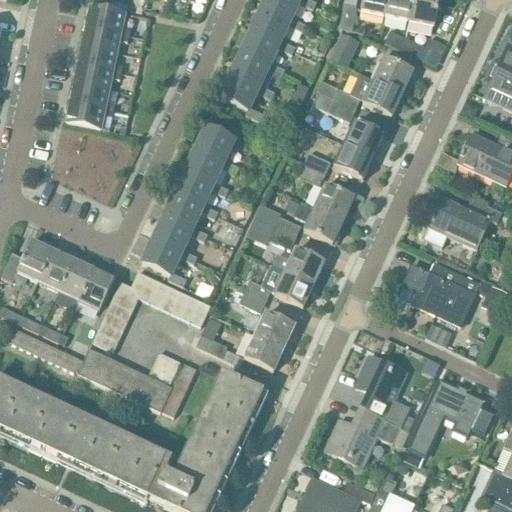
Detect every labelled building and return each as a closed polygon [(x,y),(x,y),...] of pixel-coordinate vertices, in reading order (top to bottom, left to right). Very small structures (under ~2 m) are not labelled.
[(289,0),(266,0),(259,17),(290,28),(288,32),(301,38),(305,30),(291,24),(298,9),(300,5),(289,0)] [(289,0),(300,5),(298,9),(312,16),(316,8),(302,1),(302,0),(289,0)] [(362,0),(359,17),(383,22),(387,0),(362,0)] [(387,0),(383,22),(408,27),(413,0),(387,0)] [(413,0),(408,27),(433,32),(439,0),(413,0)] [(338,34),(340,34),(351,36),(356,12),(342,10),(338,34)] [(89,11),(85,31),(128,40),(129,34),(120,32),(123,18),(89,11)] [(278,50),(277,54),(291,60),(294,53),(281,46),(287,32),(288,32),(290,28),(259,17),(249,38),(278,50)] [(85,31),(81,50),(115,57),(117,46),(126,47),(128,40),(85,31)] [(383,48),(392,53),(398,41),(388,36),(383,48)] [(268,72),(266,77),(280,83),(284,75),(270,69),(277,54),(278,50),(249,38),(239,60),(268,72)] [(340,39),(328,65),(345,73),(357,47),(340,39)] [(398,41),(392,53),(413,62),(419,50),(398,41)] [(380,66),(371,85),(401,99),(412,76),(387,65),(391,56),(361,42),(355,55),(380,66)] [(81,50),(77,69),(120,78),(121,71),(113,69),(115,57),(81,50)] [(511,53),(507,50),(482,106),(490,109),(492,110),(495,109),(497,108),(499,106),(511,111),(511,53)] [(228,82),(256,95),(256,99),(270,106),(273,98),(260,91),(266,77),(268,72),(239,60),(228,82)] [(77,69),(73,88),(107,95),(110,83),(118,85),(120,78),(77,69)] [(263,120),(249,114),(256,99),(256,95),(228,82),(218,104),(246,117),(244,121),(259,128),(263,120)] [(390,123),(401,99),(371,85),(360,109),(390,123)] [(73,88),(69,108),(112,116),(113,109),(105,107),(107,95),(73,88)] [(297,88),(289,104),(300,109),(308,93),(297,88)] [(332,105),(331,106),(354,116),(359,105),(338,94),(332,105)] [(317,97),(310,111),(326,118),(331,106),(332,105),(317,97)] [(347,129),(354,116),(331,106),(326,118),(347,129)] [(464,106),(458,119),(471,125),(477,112),(464,106)] [(69,108),(65,128),(99,135),(102,121),(110,122),(112,116),(69,108)] [(352,127),(342,149),(372,163),(382,140),(352,127)] [(223,170),(221,174),(235,180),(238,173),(224,166),(234,147),(204,133),(194,156),(223,170)] [(456,170),(505,192),(511,177),(511,146),(499,141),(495,151),(470,140),(456,170)] [(361,186),(372,163),(342,149),(331,173),(361,186)] [(212,193),(210,196),(224,203),(228,195),(214,189),(221,174),(223,170),(194,156),(183,178),(212,193)] [(308,158),(302,169),(324,179),(329,169),(308,158)] [(318,192),(324,179),(302,169),(297,182),(318,192)] [(183,178),(172,202),(202,215),(200,219),(214,225),(217,218),(203,211),(210,196),(212,193),(183,178)] [(323,190),(312,212),(312,213),(342,227),(353,204),(323,190)] [(245,200),(241,204),(249,208),(251,208),(255,200),(250,199),(245,200)] [(172,202),(161,226),(190,237),(189,241),(203,248),(207,240),(197,236),(199,232),(194,230),(200,219),(202,215),(172,202)] [(428,234),(423,244),(441,252),(446,242),(476,256),(489,227),(495,230),(501,219),(470,204),(465,214),(441,203),(427,233),(428,234)] [(331,250),(342,227),(312,213),(312,212),(300,207),(294,222),(305,228),(301,236),(331,250)] [(278,222),(273,233),(294,244),(300,232),(278,222)] [(180,260),(179,264),(193,270),(196,262),(182,256),(189,241),(190,237),(161,226),(151,247),(180,260)] [(288,256),(294,244),(273,233),(267,245),(288,256)] [(15,279),(37,289),(53,256),(55,251),(47,247),(44,252),(31,246),(23,264),(11,259),(0,281),(0,283),(11,288),(15,279)] [(169,281),(167,285),(182,292),(186,285),(172,278),(179,264),(180,260),(151,247),(141,268),(169,281)] [(270,272),(282,277),(312,291),(323,268),(293,254),(288,265),(276,260),(270,272)] [(53,256),(37,289),(56,298),(72,265),(74,260),(64,255),(62,260),(53,256)] [(72,265),(56,298),(77,307),(92,274),(95,269),(88,266),(85,271),(72,265)] [(511,269),(505,267),(496,288),(511,294),(511,269)] [(410,269),(400,291),(418,300),(413,310),(413,311),(460,332),(475,299),(474,299),(475,298),(485,302),(490,291),(491,289),(480,284),(478,289),(433,268),(429,278),(410,269)] [(92,274),(77,307),(98,317),(115,278),(108,275),(106,281),(92,274)] [(302,314),(312,291),(282,277),(271,300),(302,314)] [(91,348),(111,357),(112,358),(137,303),(199,332),(209,311),(137,278),(130,292),(119,287),(91,348)] [(248,285),(243,297),(265,308),(270,296),(248,285)] [(200,286),(195,298),(207,303),(212,291),(200,286)] [(485,302),(481,310),(502,319),(511,301),(490,291),(485,302)] [(259,319),(265,308),(243,297),(237,309),(259,319)] [(0,313),(0,321),(18,330),(22,321),(1,311),(0,313)] [(263,317),(252,341),(282,355),(293,331),(263,317)] [(18,330),(38,339),(42,330),(22,321),(18,330)] [(195,352),(220,364),(226,352),(212,346),(220,329),(208,323),(200,340),(195,352)] [(38,339),(58,349),(62,340),(42,330),(38,339)] [(79,365),(13,334),(7,347),(73,378),(79,365)] [(62,340),(58,349),(62,351),(66,342),(62,340)] [(272,377),(282,355),(252,341),(242,363),(272,377)] [(395,352),(389,363),(405,371),(411,360),(395,352)] [(171,393),(108,364),(88,355),(76,380),(159,418),(160,417),(173,423),(195,375),(182,369),(171,393)] [(158,358),(148,379),(169,389),(179,368),(158,358)] [(368,361),(353,393),(366,399),(358,415),(384,427),(399,434),(409,413),(394,407),(406,379),(368,361)] [(0,436),(66,467),(161,511),(208,511),(262,398),(224,380),(177,482),(161,474),(164,467),(0,390),(0,436)] [(438,385),(405,456),(406,456),(402,466),(409,469),(418,473),(422,464),(425,465),(444,425),(452,429),(449,435),(466,443),(483,407),(467,400),(454,392),(438,385)] [(337,426),(323,457),(362,475),(377,443),(391,450),(392,449),(399,434),(384,427),(358,415),(350,432),(337,426)] [(500,477),(500,478),(511,483),(511,430),(502,452),(510,456),(500,477)] [(462,464),(451,468),(455,479),(466,475),(462,464)] [(400,465),(395,476),(404,480),(409,469),(402,466),(400,465)] [(511,511),(511,483),(500,478),(500,477),(492,473),(478,504),(489,509),(487,511),(511,511)] [(411,511),(413,509),(390,499),(395,488),(384,482),(373,504),(369,511),(411,511)] [(357,511),(360,506),(369,510),(370,509),(374,500),(346,487),(342,497),(310,483),(296,511),(357,511)]
